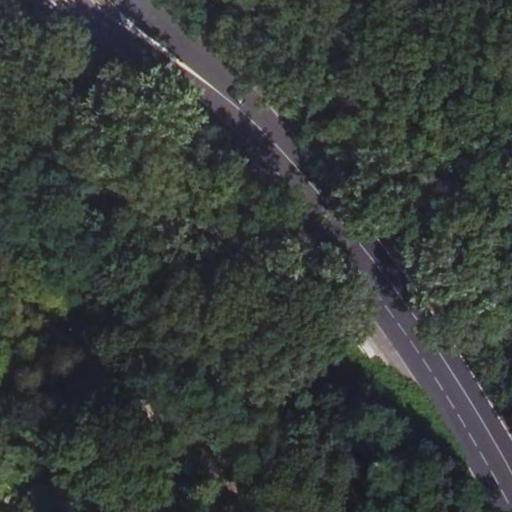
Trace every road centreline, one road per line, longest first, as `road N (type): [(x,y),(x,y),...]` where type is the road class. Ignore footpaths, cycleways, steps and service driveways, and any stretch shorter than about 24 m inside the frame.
road 1 (secondary): [(238,104),(358,251),(511,504)]
road 2 (secondary): [(63,0),(175,79),(238,104)]
road 3 (secondary): [(238,104),(135,0)]
